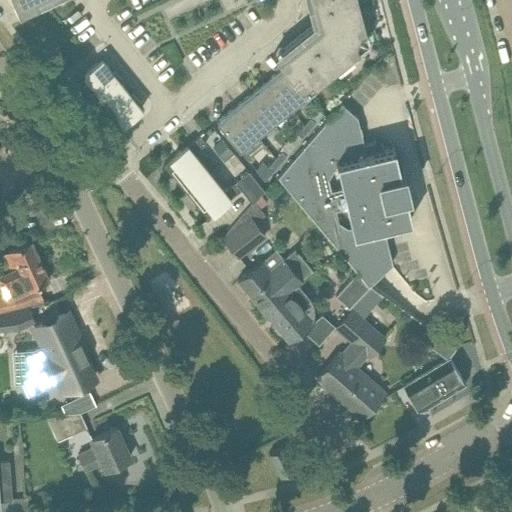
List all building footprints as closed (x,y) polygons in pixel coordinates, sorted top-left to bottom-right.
[(14,0),(18,8),(35,0),(311,0),(318,24),(277,58),(284,66),(301,87),(302,86),(310,80),(313,84),(358,48),(355,43),(359,30),(365,28),(357,0),(14,0)] [(109,126),(116,120),(120,125),(141,108),(101,58),(80,75),(84,80),(76,86),(109,126)] [(284,66),(267,80),(289,107),(307,93),(302,86),(301,87),(284,66)] [(289,107),(267,80),(250,93),(273,121),(289,107)] [(273,121),(250,93),(233,107),(256,135),(273,121)] [(374,141),(375,139),(374,139),(372,141),(364,143),(357,115),(341,102),(328,117),(275,178),(354,267),(357,270),(367,282),(392,262),(385,234),(394,232),(396,233),(397,232),(395,231),(399,224),(401,225),(402,224),(401,224),(401,221),(411,218),(405,192),(407,192),(407,194),(409,193),(403,169),(402,169),(402,171),(400,172),(394,146),(383,148),(382,145),(383,144),(382,144),(381,145),(374,141)] [(256,135),(233,107),(216,120),(239,148),(256,135)] [(315,120),(310,117),(297,132),(301,136),(315,120)] [(199,135),(187,144),(163,163),(185,190),(190,186),(208,171),(193,152),(205,142),(199,135)] [(286,154),(282,150),(268,165),(272,169),(286,154)] [(208,171),(190,186),(185,190),(206,217),(230,198),(239,190),(242,187),(253,201),(254,201),(265,189),(249,169),(223,190),(208,171)] [(253,201),(222,236),(238,255),(265,233),(255,221),(264,213),(259,207),(254,201),(253,201)] [(11,271),(0,275),(0,283),(5,294),(0,295),(0,311),(26,306),(29,305),(23,291),(49,279),(31,240),(3,253),(11,271)] [(294,337),(303,329),(313,321),(311,319),(312,317),(312,314),(313,312),(313,309),(313,305),(312,303),(311,300),(309,297),(297,282),(301,278),(298,275),(283,256),(275,247),(262,258),(253,266),(237,278),(260,306),(289,341),(294,337)] [(368,284),(367,282),(357,270),(333,298),(347,309),(368,284)] [(0,329),(18,328),(33,321),(26,306),(0,311),(0,329)] [(384,390),(355,366),(367,353),(368,355),(384,337),(363,318),(351,308),(349,311),(336,326),(352,340),(341,353),(339,351),(316,377),(361,416),(384,390)] [(48,383),(58,379),(63,390),(93,377),(64,312),(34,326),(42,343),(32,348),(12,349),(14,381),(23,380),(28,392),(48,383)] [(456,347),(429,327),(420,339),(445,358),(450,355),(456,347)] [(466,383),(449,356),(450,355),(445,358),(402,383),(416,405),(425,407),(466,383)] [(57,440),(86,426),(80,412),(46,414),(57,440)] [(116,426),(98,434),(91,437),(95,445),(78,453),(85,469),(102,461),(105,468),(130,456),(116,426)] [(282,445),(269,452),(280,476),(294,469),(282,445)] [(0,499),(12,498),(9,458),(0,459),(0,499)]
